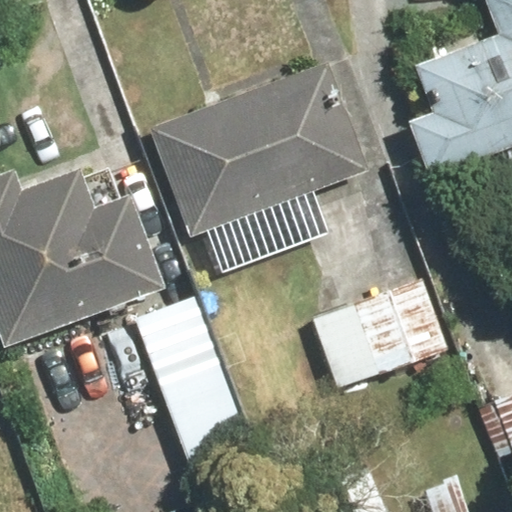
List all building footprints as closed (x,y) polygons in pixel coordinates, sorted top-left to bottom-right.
[(402,120),(425,182),(499,155),(511,189),(511,0),(479,0),(492,34),(408,65),(425,112),(402,120)] [(320,68),(145,138),(185,240),(360,170),(320,68)] [(56,173),(28,185),(19,163),(0,171),(0,350),(168,279),(112,149),(93,157),(80,128),(44,144),(56,173)] [(332,392),(445,349),(418,280),(306,323),(332,392)] [(128,323),(190,482),(236,434),(183,301),(128,323)]
